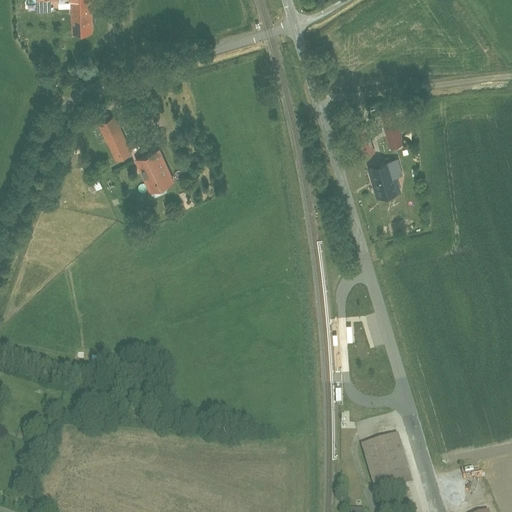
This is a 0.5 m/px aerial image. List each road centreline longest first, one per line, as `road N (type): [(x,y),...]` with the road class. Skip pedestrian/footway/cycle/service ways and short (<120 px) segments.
road 1 (unclassified): [(439,511),(297,28)]
road 2 (residential): [(297,28),(113,70),(69,91),(46,122),(0,267)]
